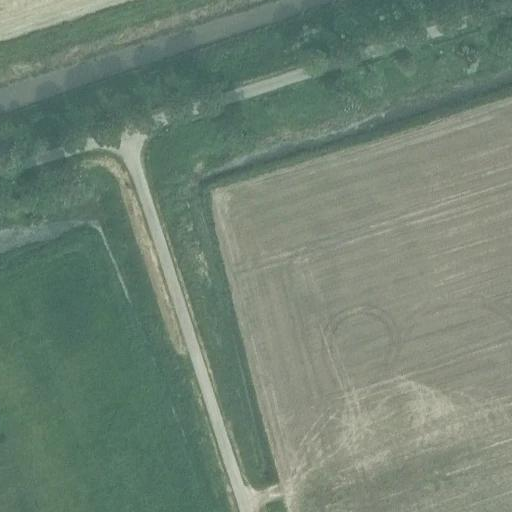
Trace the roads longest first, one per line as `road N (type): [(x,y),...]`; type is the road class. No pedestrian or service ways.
road 1 (unclassified): [(124,135),(511,0)]
road 2 (unclassified): [(245,511),(124,135)]
road 3 (unclassified): [(0,167),(124,135)]
